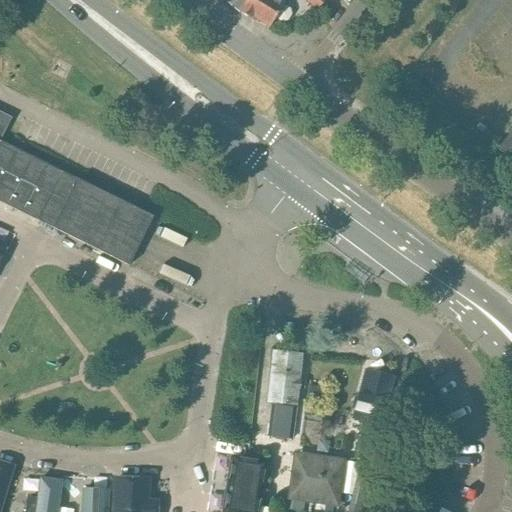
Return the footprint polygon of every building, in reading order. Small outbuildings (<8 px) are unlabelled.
[(252,18),(269,28),(275,19),(282,23),(287,22),(291,15),(290,9),(283,6),(284,5),(276,0),(247,0),(239,13),(250,21),(252,18)] [(306,0),(319,9),(325,0),(306,0)] [(128,266),(129,265),(152,219),(152,218),(75,179),(0,142),(0,140),(11,118),(0,112),(0,202),(128,266)] [(511,159),(511,135),(501,150),(511,159)] [(272,352),(267,402),(269,403),(270,403),(296,406),(301,356),(272,352)] [(380,426),(392,379),(365,372),(353,419),(380,426)] [(270,403),(266,436),(292,439),(293,429),(294,418),(296,406),(270,403)] [(362,426),(356,449),(381,456),(387,433),(387,432),(386,432),(362,426)] [(295,455),(288,499),(337,506),(343,462),(295,455)] [(362,455),(347,511),(366,511),(380,460),(362,455)] [(232,458),(223,511),(257,511),(265,463),(232,458)] [(0,511),(4,511),(16,469),(5,466),(0,464),(0,511)] [(28,499),(26,511),(56,511),(61,482),(40,479),(37,500),(28,499)] [(147,481),(123,480),(115,480),(113,511),(155,511),(156,503),(146,502),(147,481)] [(83,491),(81,511),(105,511),(107,492),(83,491)]
